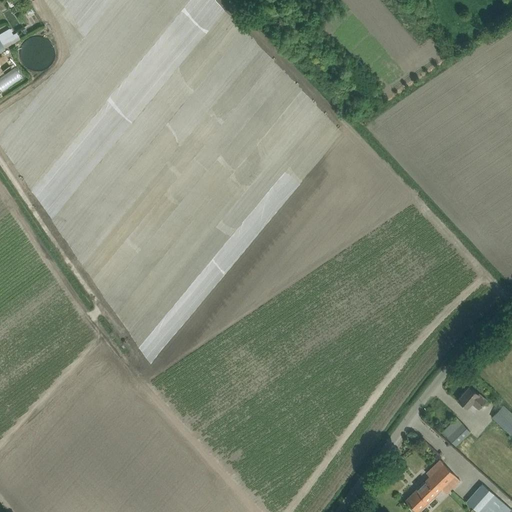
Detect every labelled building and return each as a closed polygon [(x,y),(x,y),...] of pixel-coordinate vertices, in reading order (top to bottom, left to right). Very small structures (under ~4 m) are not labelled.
[(467,408),(471,404),(478,409),(485,400),(469,386),(457,400),(467,408)] [(511,436),(511,412),(503,404),(491,416),(511,436)] [(442,432),(449,439),(455,445),(470,431),(457,418),(442,432)] [(495,456),(501,449),(510,456),(511,453),(511,437),(496,423),(479,442),(495,456)] [(405,500),(417,511),(441,488),(446,493),(459,480),(440,460),(426,473),(429,476),(405,500)] [(477,511),(507,511),(511,508),(482,483),(466,501),(477,511)]
